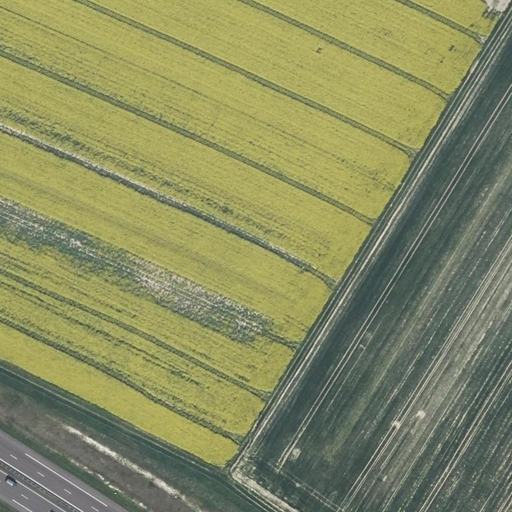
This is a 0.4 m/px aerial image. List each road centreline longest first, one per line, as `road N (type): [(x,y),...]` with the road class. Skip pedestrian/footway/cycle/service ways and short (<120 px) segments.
road 1 (track): [(218,474),(509,0)]
road 2 (track): [(0,362),(218,474),(272,511)]
